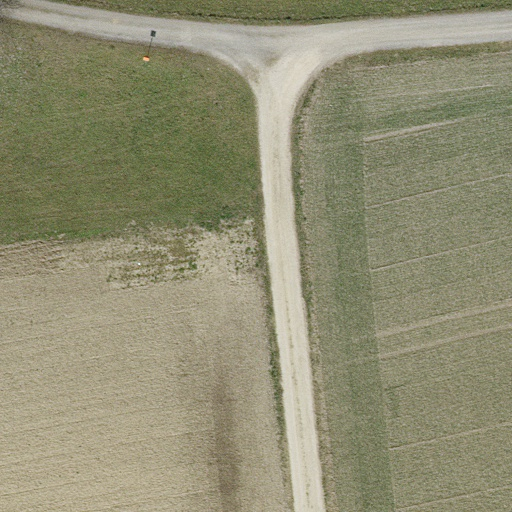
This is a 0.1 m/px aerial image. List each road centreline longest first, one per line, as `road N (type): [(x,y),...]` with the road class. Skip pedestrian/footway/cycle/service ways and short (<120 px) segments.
road 1 (track): [(313,511),(268,44)]
road 2 (track): [(268,44),(112,28),(0,2)]
road 3 (track): [(511,23),(268,44)]
